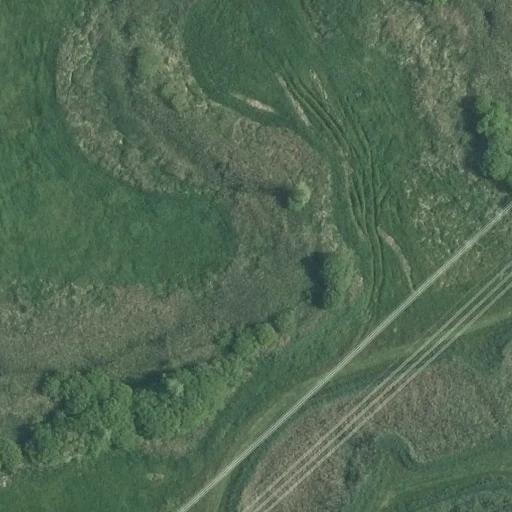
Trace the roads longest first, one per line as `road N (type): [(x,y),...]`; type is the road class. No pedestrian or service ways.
road 1 (track): [(511,314),(293,394),(241,447),(215,511)]
road 2 (track): [(511,459),(371,511)]
